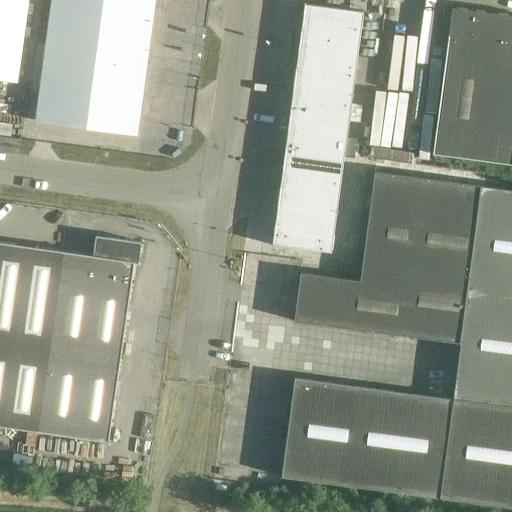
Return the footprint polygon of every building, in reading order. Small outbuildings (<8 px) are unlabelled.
[(0,0),(0,80),(17,82),(28,0),(0,0)] [(122,64),(146,67),(155,0),(52,0),(46,44),(110,52),(109,56),(123,58),(122,64)] [(305,4),(305,3),(304,3),(298,49),(358,57),(364,12),(305,4)] [(511,15),(452,7),(432,154),(439,155),(471,159),(511,165),(511,162),(511,15)] [(110,52),(46,44),(36,121),(137,135),(146,67),(122,64),(123,58),(109,56),(110,52)] [(358,57),(298,49),(293,88),(352,96),(358,57)] [(293,88),(288,127),(347,135),(352,96),(293,88)] [(0,92),(0,117),(13,119),(16,95),(0,92)] [(347,135),(288,127),(283,166),(342,174),(344,157),(354,158),(356,139),(347,138),(347,135)] [(277,205),(337,213),(342,174),(283,166),(277,205)] [(294,321),(460,343),(481,186),(374,172),(359,281),(300,273),(294,321)] [(281,477),(511,507),(511,189),(481,186),(460,343),(453,399),(295,378),(281,477)] [(337,213),(277,205),(272,245),(273,246),(274,245),(332,252),(337,213)] [(93,255),(0,241),(0,425),(109,441),(134,263),(139,263),(142,242),(96,236),(93,255)]
